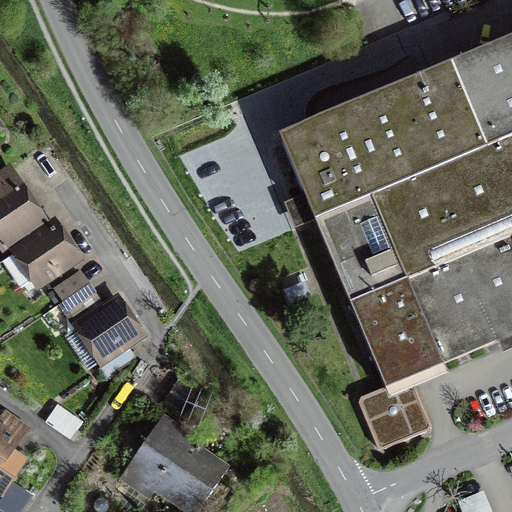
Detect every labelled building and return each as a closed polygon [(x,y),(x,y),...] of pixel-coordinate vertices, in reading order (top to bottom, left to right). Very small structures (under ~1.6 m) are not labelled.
[(511,43),(284,135),(388,390),(511,339),(511,43)] [(55,227),(30,243),(23,231),(40,220),(31,206),(8,170),(0,175),(0,244),(6,241),(14,254),(1,262),(16,285),(32,274),(38,282),(75,258),(64,242),(55,227)] [(80,272),(56,288),(65,301),(74,315),(98,300),(93,292),(89,286),(84,278),(80,272)] [(81,326),(104,359),(138,335),(115,302),(81,326)] [(201,511),(234,463),(163,417),(122,479),(172,511),(201,511)] [(0,478),(6,483),(22,458),(8,449),(18,433),(8,426),(0,420),(0,478)]
